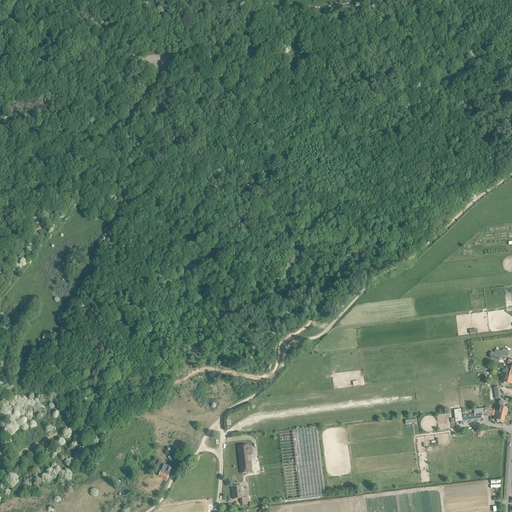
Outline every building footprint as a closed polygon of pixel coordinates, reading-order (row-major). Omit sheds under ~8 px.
[(507,358),(509,352),(502,350),(501,352),(495,350),(494,353),(491,352),(489,358),(499,361),(500,356),(507,358)] [(510,371),(506,370),(504,375),(506,375),(503,383),(510,385),(511,381),(511,380),(511,377),(511,378),(511,376),(510,376),(511,371),(510,371)] [(487,388),(489,388),(490,400),(502,399),(500,382),(487,383),(487,388)] [(474,410),(474,414),(481,413),(484,414),(492,416),(493,413),(505,416),(506,409),(502,408),(502,407),(500,407),(499,407),(498,411),(485,408),(485,409),(474,410)] [(461,416),(460,410),(454,410),(455,422),(482,419),(481,418),(481,415),(481,414),(484,414),(481,413),(474,414),(461,416)] [(492,416),(497,417),(496,421),(497,421),(497,422),(499,422),(499,421),(503,422),(505,416),(493,413),(492,416)] [(317,428),(292,431),(300,498),(325,495),(317,428)] [(248,445),(238,447),(241,474),(251,472),(248,445)] [(161,471),(159,470),(157,475),(159,476),(167,480),(169,475),(172,468),(161,464),(159,468),(162,470),(161,471)] [(239,483),(235,483),(235,487),(234,487),(232,487),(233,499),(240,499),(241,505),(248,505),(247,498),(242,498),(240,486),(240,487),(239,483)]
